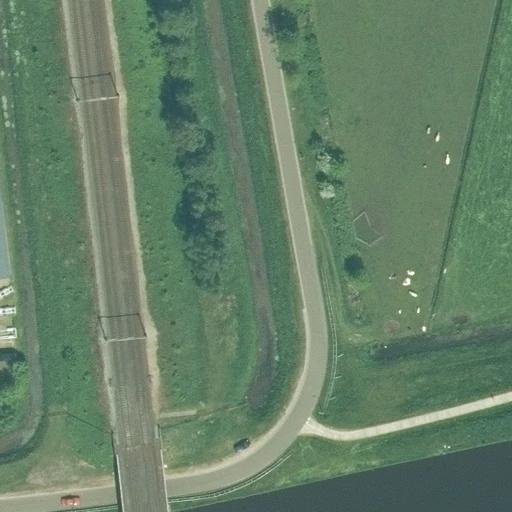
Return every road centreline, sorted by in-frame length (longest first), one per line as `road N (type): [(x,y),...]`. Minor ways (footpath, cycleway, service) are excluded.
road 1 (tertiary): [(296,416),(315,326),(259,0)]
road 2 (tertiary): [(296,416),(261,457),(221,478),(0,507)]
